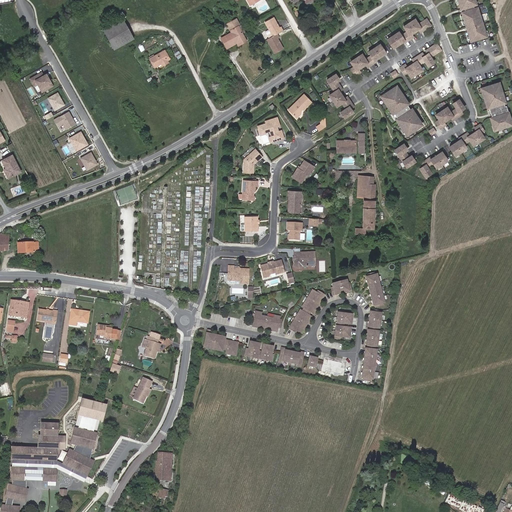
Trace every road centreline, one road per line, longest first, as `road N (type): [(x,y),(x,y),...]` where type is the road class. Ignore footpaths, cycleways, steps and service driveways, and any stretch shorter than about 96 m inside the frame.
road 1 (tertiary): [(117,174),(317,59)]
road 2 (tertiary): [(186,327),(174,409),(108,511)]
road 3 (residential): [(117,174),(19,0)]
road 4 (residential): [(210,251),(264,251),(272,242),(280,163),(303,150)]
road 5 (residential): [(423,154),(474,119),(441,30)]
road 6 (unknown): [(139,26),(173,34),(221,130)]
road 7 (residential): [(304,344),(327,308),(348,301),(361,316),(356,351),(342,353)]
road 8 (tertiary): [(0,227),(117,174)]
road 9 (tertiary): [(65,279),(146,294),(179,313)]
